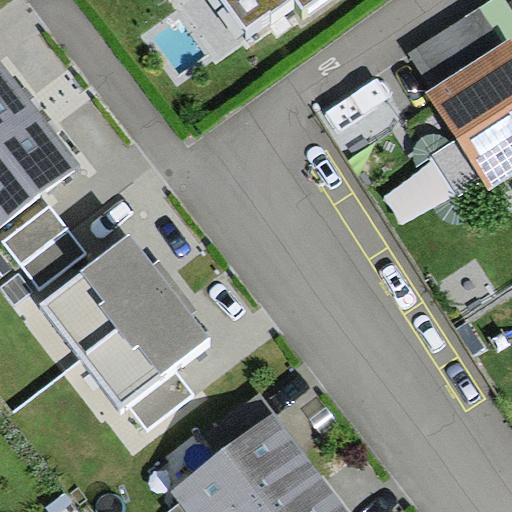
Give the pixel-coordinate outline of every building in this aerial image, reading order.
[(186,0),(224,53),(269,21),(282,39),(324,10),(316,0),(186,0)] [(485,189),(511,172),(511,64),(483,19),(408,66),(485,189)] [(0,225),(72,172),(0,75),(0,225)] [(132,245),(44,312),(119,411),(208,344),(132,245)] [(165,503),(170,511),(318,511),(265,434),(165,503)]
